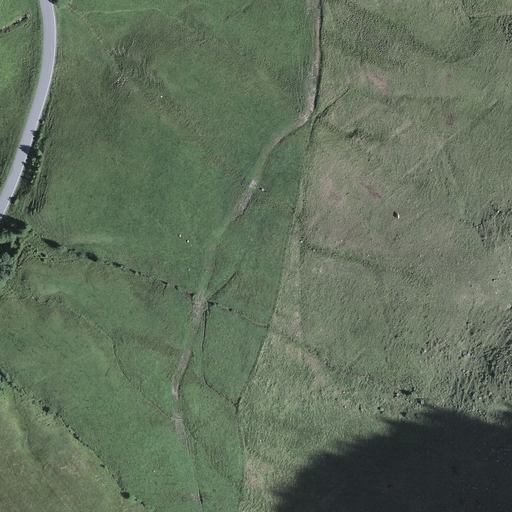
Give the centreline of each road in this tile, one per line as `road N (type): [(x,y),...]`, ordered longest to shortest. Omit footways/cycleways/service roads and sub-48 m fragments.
road 1 (track): [(315,0),(310,109),(273,142),(215,243),(175,388),(185,445)]
road 2 (tertiary): [(45,0),(45,76),(0,206)]
